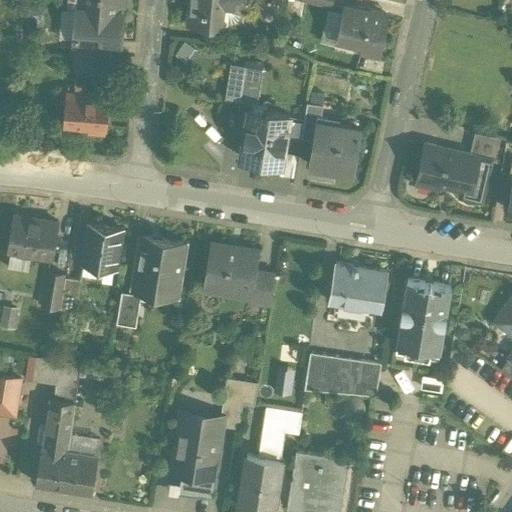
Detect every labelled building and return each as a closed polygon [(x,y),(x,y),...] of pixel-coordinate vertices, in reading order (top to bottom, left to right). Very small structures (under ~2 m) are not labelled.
[(118,0),(82,0),(81,9),(117,12),(118,0)] [(190,0),(188,23),(222,26),(224,3),(245,5),(245,0),(190,0)] [(389,15),(345,5),(337,37),(363,43),(361,49),(380,53),(389,15)] [(117,12),(81,9),(76,9),(74,37),(120,41),(122,12),(117,12)] [(19,33),(0,34),(0,47),(19,46),(19,33)] [(113,53),(77,50),(76,66),(112,69),(113,53)] [(263,68),(245,65),(240,100),(257,103),(263,68)] [(110,95),(68,91),(65,125),(90,127),(90,131),(104,132),(105,128),(107,128),(110,95)] [(323,104),(308,101),(302,137),(313,139),(317,115),(322,116),(323,104)] [(289,113),(250,107),(241,156),(281,163),(289,113)] [(362,127),(327,122),(328,117),(322,116),(317,115),(313,139),(309,164),(354,171),(362,127)] [(506,138),(475,131),(470,152),(491,157),(491,159),(502,161),(506,138)] [(470,152),(426,142),(417,181),(439,186),(440,183),(463,188),(462,194),(482,199),(491,159),(491,157),(470,152)] [(58,220),(14,213),(8,250),(52,257),(58,220)] [(122,226),(89,221),(83,261),(84,261),(98,264),(115,267),(122,226)] [(184,241),(143,234),(135,286),(176,292),(184,241)] [(259,249),(211,241),(204,287),(224,290),(225,283),(251,287),(253,288),(256,268),(259,249)] [(98,264),(84,261),(82,273),(96,275),(98,264)] [(387,270),(337,261),(330,301),(380,309),(387,270)] [(276,271),(256,268),(253,288),(251,287),(249,299),(270,303),(276,271)] [(64,273),(48,270),(42,305),(58,307),(64,273)] [(82,278),(65,276),(60,307),(76,310),(82,278)] [(451,285),(408,278),(397,341),(406,342),(405,352),(430,357),(431,347),(440,348),(451,285)] [(141,293),(122,290),(117,322),(136,325),(141,293)] [(511,295),(495,318),(497,319),(501,313),(511,321),(511,355),(510,356),(511,356),(511,295)] [(382,361),(311,350),(305,387),(372,393),(376,394),(382,361)] [(81,362),(36,355),(32,378),(56,382),(54,396),(75,399),(80,370),(81,362)] [(511,356),(510,356),(502,367),(511,373),(511,356)] [(109,367),(81,362),(80,370),(108,374),(109,367)] [(21,376),(0,372),(0,408),(15,411),(21,376)] [(292,376),(278,374),(276,390),(290,392),(292,376)] [(258,381),(227,375),(221,415),(222,415),(221,423),(239,426),(243,400),(254,402),(258,381)] [(443,379),(423,375),(422,386),(441,389),(443,379)] [(54,396),(50,395),(43,443),(68,447),(75,399),(54,396)] [(302,409),(266,404),(259,454),(280,457),(285,429),(299,431),(302,409)] [(221,415),(189,410),(186,429),(180,429),(173,468),(182,469),(183,468),(213,473),(221,423),(222,415),(221,415)] [(43,443),(42,443),(36,481),(92,490),(98,452),(68,447),(43,443)] [(340,511),(349,457),(296,448),(287,507),(316,511),(340,511)] [(259,454),(247,452),(242,482),(248,483),(245,501),(275,505),(282,458),(280,457),(259,454)] [(213,473),(183,468),(182,469),(179,490),(200,494),(200,492),(213,494),(216,474),(213,473)]
